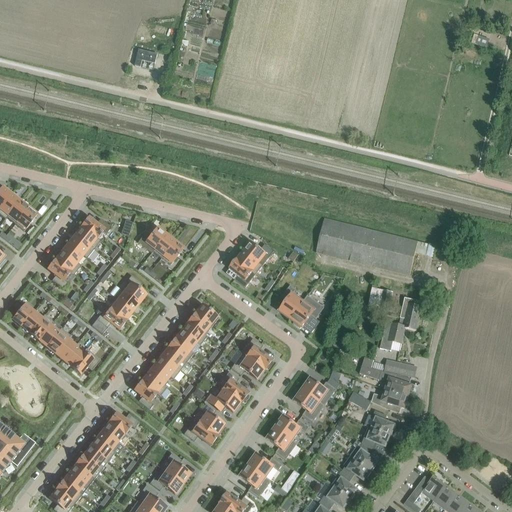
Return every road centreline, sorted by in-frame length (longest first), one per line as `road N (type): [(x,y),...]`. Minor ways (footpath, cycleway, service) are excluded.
road 1 (residential): [(200,277),(291,342),(296,354),(185,511)]
road 2 (residential): [(511,188),(477,180),(511,33)]
road 3 (residential): [(97,409),(200,277)]
road 4 (residential): [(84,188),(232,228)]
road 5 (residential): [(0,299),(84,188)]
road 6 (residential): [(425,453),(419,418),(441,321)]
road 7 (residential): [(19,508),(97,409)]
road 8 (residential): [(97,409),(0,334)]
